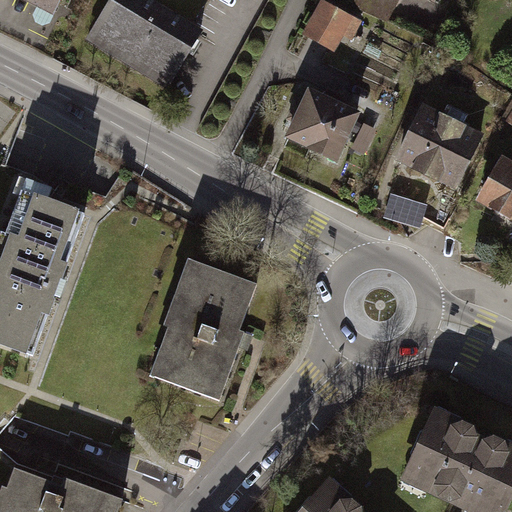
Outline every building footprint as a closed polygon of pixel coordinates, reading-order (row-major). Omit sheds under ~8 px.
[(39,23),(45,21),(55,0),(23,0),(36,6),(32,15),(34,20),(39,23)] [(92,40),(165,84),(196,32),(142,0),(109,0),(96,22),(101,25),(92,40)] [(383,19),(394,0),(359,0),(356,7),(383,19)] [(346,14),(322,1),(305,32),(329,45),(346,14)] [(451,89),(458,80),(465,85),(467,82),(446,68),(438,80),(451,89)] [(291,122),(285,136),(306,146),(306,147),(332,160),(354,113),(306,91),(299,105),(291,102),(283,119),(291,122)] [(420,107),(395,157),(413,166),(412,168),(433,178),(434,176),(452,185),(477,135),(459,126),(438,115),(420,107)] [(511,166),(499,159),(476,198),(511,218),(511,166)] [(0,348),(34,361),(87,220),(57,208),(61,196),(33,185),(12,241),(4,238),(0,249),(0,348)] [(253,284),(189,260),(189,261),(192,263),(183,287),(178,289),(175,298),(178,300),(169,324),(165,327),(157,348),(164,351),(155,376),(152,375),(151,376),(216,400),(241,332),(236,330),(253,284)] [(468,501),(491,511),(497,511),(511,480),(511,454),(502,450),(499,442),(490,438),(482,440),(470,435),(468,427),(459,423),(451,426),(431,417),(405,472),(421,479),(424,487),(460,504),(468,501)] [(121,511),(124,504),(69,483),(66,491),(18,473),(11,492),(6,491),(0,506),(0,511),(121,511)] [(323,486),(300,511),(355,511),(355,507),(348,500),(339,501),(323,486)]
